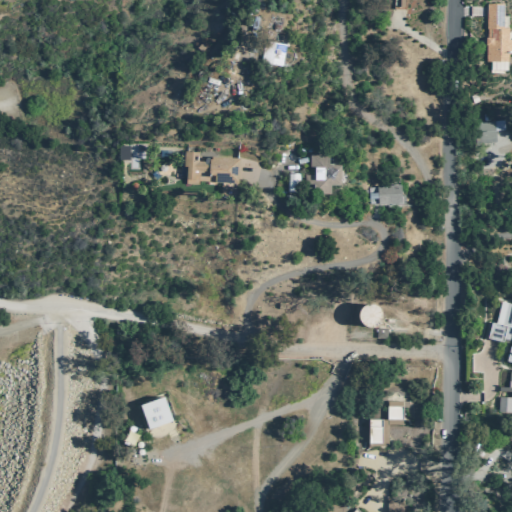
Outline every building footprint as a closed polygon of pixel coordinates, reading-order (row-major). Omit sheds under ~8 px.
[(404,0),(404,10),(389,9),(389,0),(404,0)] [(484,4),(483,64),(504,64),(505,56),(510,56),(510,42),(506,42),(506,29),(501,29),(502,5),(484,4)] [(263,35),(258,58),(279,63),(285,40),(263,35)] [(508,143),(508,121),(478,122),(478,144),(508,143)] [(117,143),(117,158),(128,158),(128,143),(117,143)] [(134,146),(123,146),(123,161),(134,161),(134,146)] [(183,150),(182,165),(185,165),(184,182),(195,182),(195,178),(219,179),(218,186),(233,187),(233,182),(235,182),(237,157),(209,156),(209,160),(196,159),(196,150),(183,150)] [(307,151),(307,166),(312,165),(312,172),(302,172),(302,191),(328,191),(328,182),(338,182),(338,162),(326,162),(326,151),(307,151)] [(302,173),(292,173),(292,192),(303,191),(302,173)] [(398,182),(399,200),(365,203),(364,185),(398,182)] [(380,315),(380,310),(378,306),(375,303),(372,301),(368,300),(364,301),(360,303),(357,305),(356,309),(355,313),(356,317),(358,320),(361,323),(364,325),(368,325),(372,324),(376,322),(378,319),(380,315)] [(499,300),(511,302),(511,361),(504,360),(509,342),(485,336),(489,320),(494,321),(499,300)] [(386,327),(387,305),(369,305),(368,327),(386,327)] [(385,328),(375,327),(374,337),(384,338),(385,328)] [(509,396),(497,395),(496,410),(510,411),(510,409),(511,409),(511,370),(507,370),(507,386),(510,386),(509,396)] [(163,396),(138,405),(147,430),(172,421),(163,396)] [(389,401),(389,419),(371,419),(371,447),(388,447),(388,423),(405,424),(405,401),(389,401)] [(407,511),(407,502),(390,502),(390,511),(361,511),(359,509),(356,511),(407,511)]
